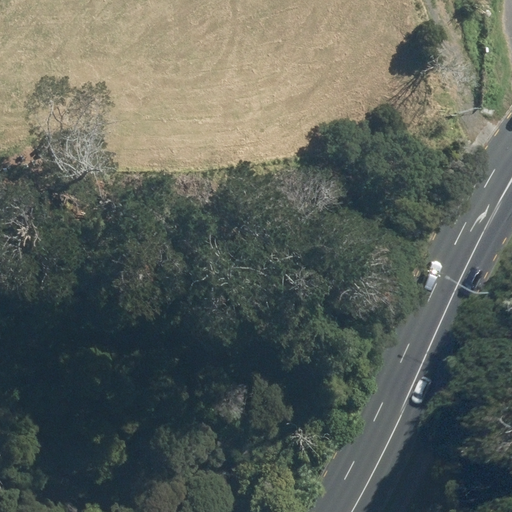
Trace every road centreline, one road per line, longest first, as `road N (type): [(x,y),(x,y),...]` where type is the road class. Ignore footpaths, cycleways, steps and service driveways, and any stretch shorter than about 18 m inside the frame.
road 1 (secondary): [(511,177),(337,511)]
road 2 (track): [(421,0),(456,85),(511,130)]
